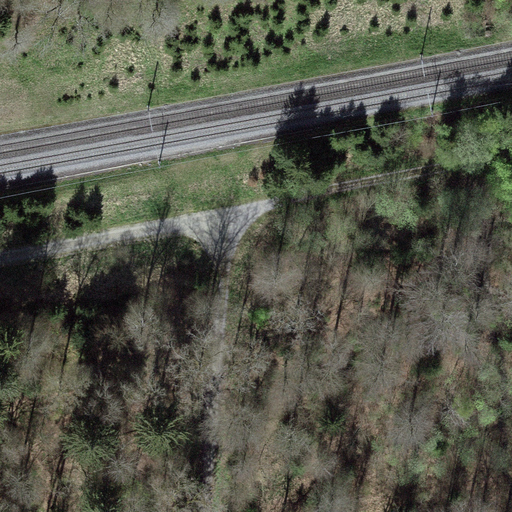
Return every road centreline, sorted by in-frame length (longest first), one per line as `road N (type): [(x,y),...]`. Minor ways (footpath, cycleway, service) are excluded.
road 1 (track): [(511,153),(0,256)]
road 2 (track): [(197,511),(230,257),(219,214)]
